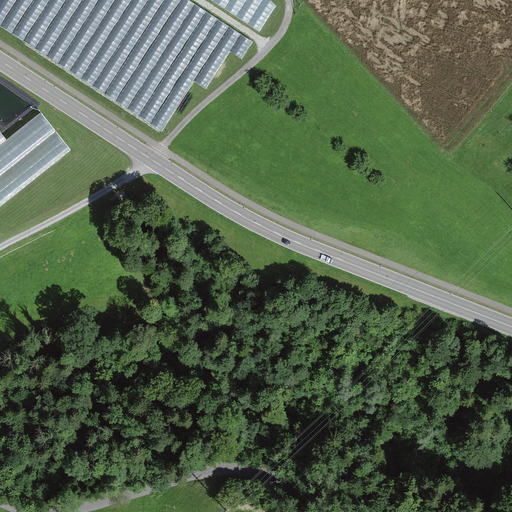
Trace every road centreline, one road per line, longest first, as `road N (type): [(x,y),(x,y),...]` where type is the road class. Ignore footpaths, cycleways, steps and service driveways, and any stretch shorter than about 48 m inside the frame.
road 1 (tertiary): [(0,60),(265,228),(511,326)]
road 2 (track): [(289,0),(276,40),(146,166),(0,248)]
road 3 (unclassified): [(326,511),(279,478),(224,467),(67,511)]
